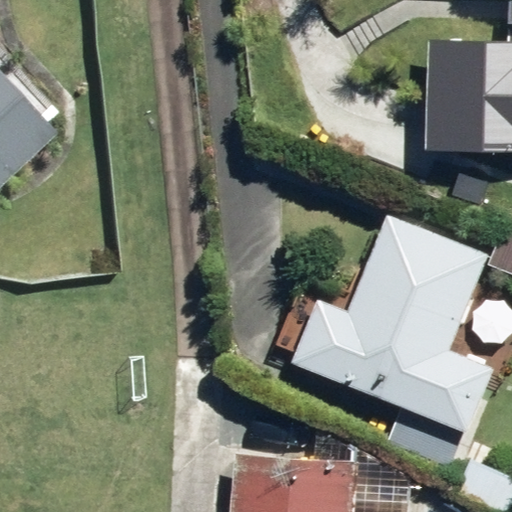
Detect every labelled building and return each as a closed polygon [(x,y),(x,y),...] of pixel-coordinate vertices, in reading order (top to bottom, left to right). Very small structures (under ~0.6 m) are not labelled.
[(432,152),(511,152),(511,36),(434,35),(432,152)] [(0,185),(56,132),(0,73),(0,185)] [(392,439),(454,464),(468,430),(475,433),(503,367),(459,349),(498,252),(395,210),(355,309),(325,296),(315,323),(297,315),(284,346),(302,353),(298,361),(405,406),(392,439)] [(238,511),(358,511),(363,461),(243,452),(238,511)] [(460,478),(500,500),(511,478),(473,456),(460,478)]
